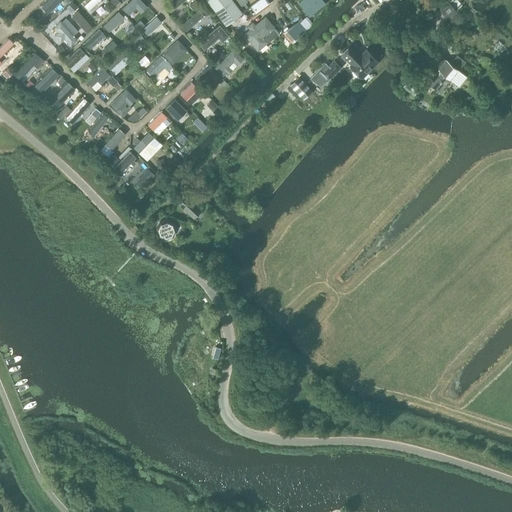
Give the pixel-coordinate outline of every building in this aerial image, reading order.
[(54,0),(48,6),(54,13),(67,2),(64,0),(54,0)] [(72,0),(67,7),(72,11),(78,5),(72,0)] [(103,0),(91,0),(86,5),(91,11),(103,0)] [(140,0),(130,0),(122,8),(128,15),(135,8),(140,13),(147,7),(140,0)] [(174,0),(172,3),(177,9),(186,0),(174,0)] [(207,0),(227,24),(243,11),(233,0),(207,0)] [(267,0),(259,0),(240,14),(247,19),(270,3),(267,0)] [(309,17),(326,2),(324,0),(300,0),(297,3),(309,17)] [(17,13),(23,7),(18,2),(12,9),(17,13)] [(448,18),(456,10),(449,3),(441,10),(448,18)] [(119,8),(105,22),(110,27),(118,19),(121,23),(127,17),(119,8)] [(200,8),(182,23),(193,37),(215,19),(210,12),(206,16),(200,8)] [(90,26),(77,12),(72,17),(84,31),(90,26)] [(37,14),(32,19),(42,30),(47,24),(37,14)] [(276,27),(266,15),(244,32),(258,49),(269,41),(265,36),(276,27)] [(156,17),(142,29),(147,35),(161,23),(156,17)] [(284,31),(290,39),(299,33),(296,28),(304,23),(301,19),(284,31)] [(60,22),(54,27),(58,32),(54,35),(60,41),(64,38),(70,45),(77,39),(60,22)] [(219,26),(198,43),(204,49),(218,37),(221,41),(228,36),(219,26)] [(83,44),(91,51),(106,36),(97,28),(83,44)] [(135,53),(149,41),(141,32),(127,44),(135,53)] [(10,36),(0,45),(0,63),(3,61),(0,58),(0,55),(15,41),(10,36)] [(177,39),(162,53),(172,64),(187,50),(177,39)] [(499,41),(494,47),(498,51),(503,45),(499,41)] [(62,45),(56,47),(60,54),(65,52),(62,45)] [(361,77),(377,61),(367,51),(362,56),(350,45),(342,53),(353,64),(351,66),(361,77)] [(64,62),(74,73),(90,58),(80,48),(64,62)] [(233,49),(214,68),(222,76),(226,72),(228,70),(230,72),(236,65),(243,58),(233,49)] [(107,64),(117,75),(131,61),(121,50),(107,64)] [(17,77),(23,82),(42,61),(36,55),(17,77)] [(457,55),(450,63),(441,56),(434,65),(439,69),(428,83),(436,89),(440,92),(450,79),(459,86),(466,77),(458,70),(465,62),(457,55)] [(160,56),(146,69),(152,75),(155,77),(164,68),(168,71),(172,67),(160,56)] [(327,67),(322,71),(330,79),(341,67),(334,60),(327,67)] [(323,63),(309,78),(318,85),(328,78),(321,72),(327,67),(323,63)] [(102,66),(87,80),(95,89),(111,75),(102,66)] [(41,93),(59,74),(52,67),(33,85),(41,93)] [(195,78),(201,84),(213,73),(207,67),(195,78)] [(130,85),(138,94),(152,80),(143,72),(130,85)] [(299,78),(289,86),(300,98),(310,90),(299,78)] [(414,94),(420,86),(411,78),(404,86),(414,94)] [(179,93),(190,104),(203,91),(192,80),(179,93)] [(127,86),(110,102),(117,109),(126,100),(129,104),(137,96),(127,86)] [(52,103),(59,109),(74,93),(67,87),(52,103)] [(66,111),(74,118),(85,104),(76,98),(66,111)] [(174,99),(165,108),(177,120),(186,111),(174,99)] [(142,106),(138,111),(135,109),(128,118),(136,123),(146,109),(142,106)] [(162,112),(148,126),(158,135),(172,122),(162,112)] [(92,130),(99,136),(110,123),(104,117),(92,130)] [(120,127),(109,141),(116,147),(127,133),(120,127)] [(155,137),(138,153),(147,161),(163,145),(155,137)] [(139,156),(130,147),(114,164),(123,172),(139,156)] [(148,167),(135,181),(142,187),(154,173),(148,167)] [(193,219),(201,211),(186,197),(179,204),(193,219)] [(176,230),(175,227),(173,222),(165,219),(158,221),(155,228),(158,236),(165,239),(173,236),(176,230)] [(194,397),(179,374),(172,378),(187,401),(194,397)]
